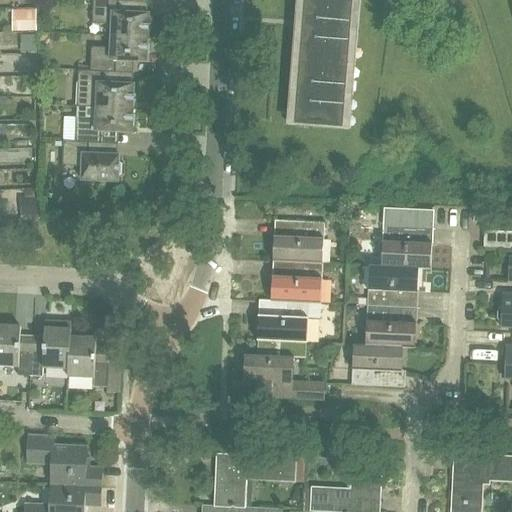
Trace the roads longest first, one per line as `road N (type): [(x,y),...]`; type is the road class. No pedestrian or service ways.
road 1 (unclassified): [(177,336),(217,266),(229,0)]
road 2 (residential): [(464,219),(457,355),(441,386),(421,399),(413,511)]
road 3 (unclassified): [(177,336),(104,288),(0,277)]
road 4 (residential): [(139,420),(0,416)]
